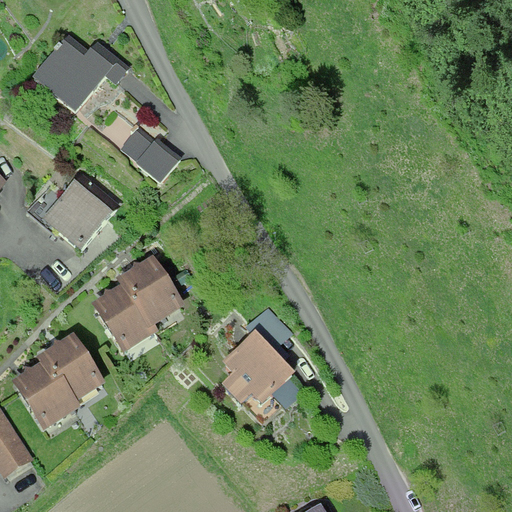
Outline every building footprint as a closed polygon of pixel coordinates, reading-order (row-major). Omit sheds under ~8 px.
[(91,57),(69,41),(37,82),(76,111),(105,74),(116,82),(127,69),(98,47),(91,57)] [(181,163),(138,131),(120,155),(136,168),(134,171),(160,191),(181,163)] [(109,218),(75,190),(46,223),(80,251),(109,218)] [(180,309),(153,265),(120,284),(125,292),(97,309),(123,353),(153,335),(149,327),(180,309)] [(101,387),(73,342),(41,362),(45,368),(16,386),(44,430),(76,410),(73,404),(101,387)] [(293,379),(255,342),(228,370),(237,379),(228,389),(263,423),(278,408),(271,401),(293,379)] [(0,411),(0,478),(3,484),(35,462),(0,411)]
